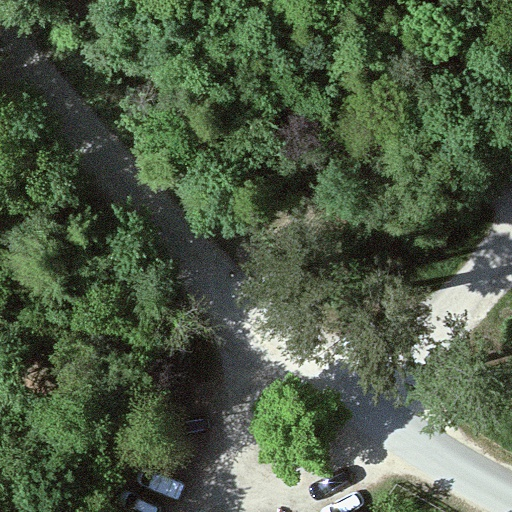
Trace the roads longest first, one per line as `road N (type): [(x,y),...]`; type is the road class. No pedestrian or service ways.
road 1 (tertiary): [(511,496),(382,421),(268,330),(0,39)]
road 2 (track): [(352,399),(511,240)]
road 3 (track): [(206,511),(248,475),(315,482),(382,421)]
road 4 (track): [(248,475),(239,423),(268,330)]
